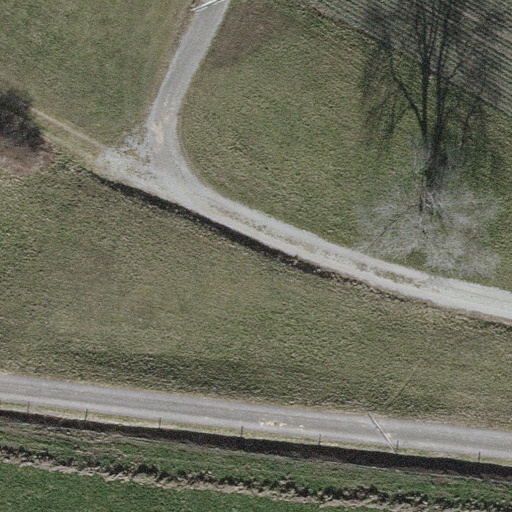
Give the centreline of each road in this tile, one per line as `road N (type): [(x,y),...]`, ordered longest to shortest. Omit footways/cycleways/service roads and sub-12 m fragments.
road 1 (track): [(227,0),(161,125),(177,180),(222,212),(353,274),(511,316)]
road 2 (track): [(511,454),(0,382)]
road 3 (track): [(0,103),(139,179),(177,180)]
